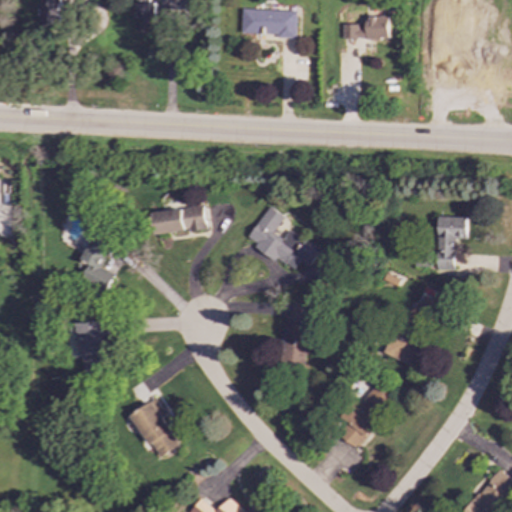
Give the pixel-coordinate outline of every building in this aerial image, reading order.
[(58,25),(58,0),(39,0),(39,25),(58,25)] [(155,3),(135,3),(135,28),(155,28),(155,3)] [(240,33),(277,34),(277,38),(295,38),(296,11),(241,9),(240,33)] [(364,17),(364,25),(342,26),(342,39),(388,38),(388,16),(364,17)] [(207,228),(203,205),(152,213),(155,235),(207,228)] [(246,241),(293,270),(298,262),(307,267),(319,249),(302,239),(302,238),(288,230),(283,239),(273,233),(283,216),(268,206),(246,241)] [(438,270),(455,270),(456,238),(467,238),(468,217),(439,217),(438,270)] [(81,261),(89,265),(81,281),(106,293),(115,275),(101,268),(114,242),(95,233),(81,261)] [(386,354),(412,366),(442,301),(424,293),(417,308),(409,305),(386,354)] [(280,362),(307,365),(314,306),(292,303),(290,318),(285,317),(280,362)] [(79,322),(83,371),(107,369),(105,339),(109,339),(108,320),(79,322)] [(394,401),(376,384),(344,418),(362,435),(394,401)] [(131,413),(157,459),(180,445),(154,400),(131,413)] [(495,511),(511,489),(511,479),(497,469),(464,511),(495,511)] [(188,511),(245,511),(227,498),(217,511),(200,498),(188,511)]
